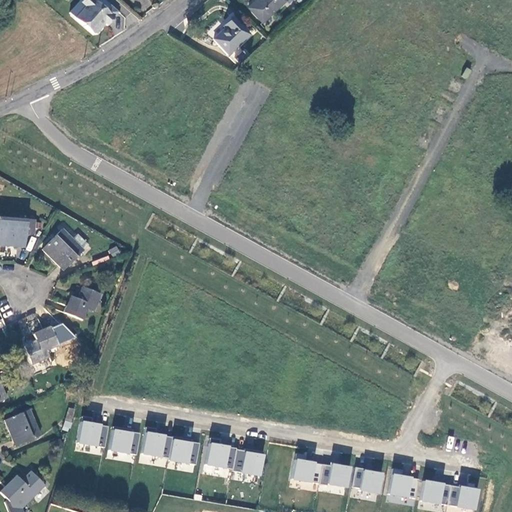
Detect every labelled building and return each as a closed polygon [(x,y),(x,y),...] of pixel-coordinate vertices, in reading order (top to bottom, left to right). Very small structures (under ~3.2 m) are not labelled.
[(114,20),(91,0),(83,0),(80,4),(86,9),(76,20),(94,36),(97,36),(101,31),(100,26),(103,23),(107,27),(114,20)] [(102,0),(91,0),(114,20),(119,14),(102,0)] [(263,24),(286,3),(283,0),(257,0),(249,9),(263,24)] [(228,56),(249,37),(233,19),(223,27),(225,29),(214,40),(228,56)] [(238,63),(245,57),(242,53),(235,60),(238,63)] [(34,221),(0,217),(0,246),(24,248),(25,235),(33,235),(34,221)] [(41,250),(63,271),(88,246),(77,235),(72,239),(61,230),(41,250)] [(112,258),(118,255),(114,248),(108,251),(112,258)] [(123,267),(116,264),(113,270),(120,273),(123,267)] [(63,313),(82,321),(86,310),(93,313),(100,295),(81,288),(77,299),(70,297),(63,313)] [(67,331),(60,324),(49,329),(49,328),(32,335),(35,341),(23,346),(32,365),(49,358),(46,350),(57,345),(53,337),(67,331)] [(69,423),(73,410),(68,408),(64,422),(69,423)] [(16,446),(39,436),(28,410),(4,421),(16,446)] [(91,419),(81,417),(77,444),(104,448),(108,427),(90,425),(91,419)] [(132,433),(132,431),(112,427),(108,451),(136,456),(139,434),(132,433)] [(172,438),(154,435),(155,429),(145,428),(141,454),(168,459),(172,438)] [(168,461),(195,465),(199,444),(191,443),(191,440),(172,437),(172,438),(168,459),(168,461)] [(220,440),(209,438),(205,465),(232,470),(236,450),(236,449),(219,446),(220,440)] [(232,472),(259,476),(263,452),(244,449),(243,451),(236,450),(232,470),(232,472)] [(304,462),(305,456),(295,454),(291,479),(319,484),(322,465),(304,462)] [(327,486),(327,485),(346,488),(349,468),(330,465),(330,466),(322,465),(319,484),(318,485),(327,486)] [(359,490),(378,494),(381,474),(372,472),(363,471),(363,469),(354,467),(351,487),(359,488),(359,490)] [(401,476),(402,470),(392,469),(388,494),(415,499),(418,479),(401,476)] [(47,491),(29,473),(21,482),(15,476),(0,492),(0,493),(7,501),(5,504),(8,511),(25,511),(34,504),(47,491)] [(419,501),(447,505),(450,485),(423,481),(419,501)] [(447,505),(474,510),(478,488),(467,486),(467,488),(458,487),(450,485),(447,505)]
